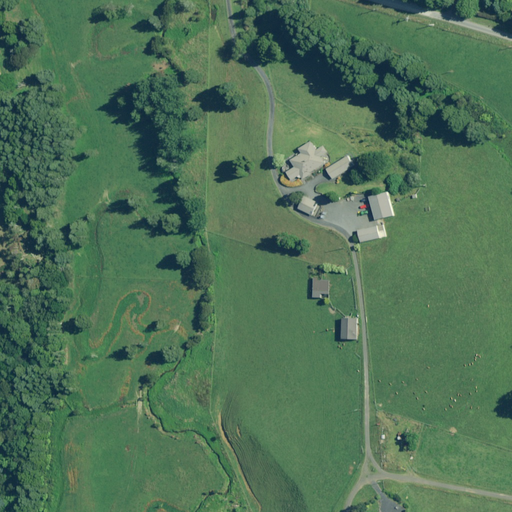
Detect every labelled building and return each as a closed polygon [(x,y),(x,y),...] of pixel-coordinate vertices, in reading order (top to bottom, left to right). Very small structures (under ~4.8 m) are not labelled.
[(319,150),(313,141),(301,149),(304,153),(293,160),(297,166),(288,172),(293,180),(301,174),(304,179),(312,173),(311,172),(326,162),(322,156),(329,151),(325,145),(319,150)] [(355,165),(349,156),(328,169),(334,178),(355,165)] [(395,215),(389,192),(371,196),(376,219),(395,215)] [(319,203),(306,196),(300,208),(312,215),(319,203)] [(388,236),(385,224),(359,230),(362,242),(388,236)] [(331,280),(315,280),(315,297),(323,297),(324,293),(331,293),(331,280)] [(358,339),(359,318),(344,318),(344,338),(358,339)]
